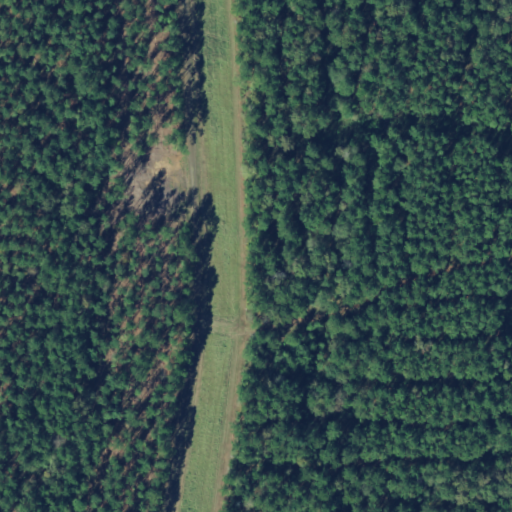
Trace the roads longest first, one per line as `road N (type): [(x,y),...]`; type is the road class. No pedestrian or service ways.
road 1 (residential): [(208,511),(218,441),(213,101),(193,0)]
road 2 (residential): [(77,18),(150,0),(197,17)]
